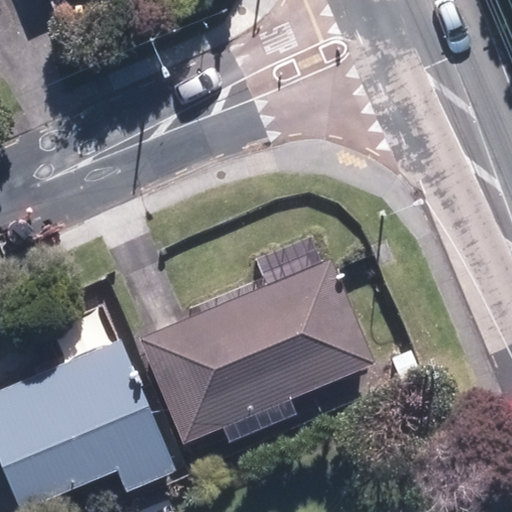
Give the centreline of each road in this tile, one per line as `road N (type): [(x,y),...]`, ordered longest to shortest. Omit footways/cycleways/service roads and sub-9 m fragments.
road 1 (residential): [(444,66),(244,124),(103,179),(20,191)]
road 2 (residential): [(20,191),(88,133),(341,0)]
road 3 (tertiary): [(444,66),(511,226)]
